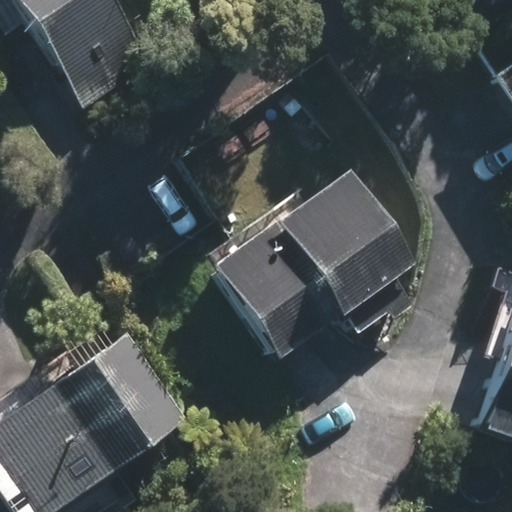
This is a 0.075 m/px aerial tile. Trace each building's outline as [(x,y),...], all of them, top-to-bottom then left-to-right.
[(5,0),(68,87),(120,50),(84,0),(5,0)] [(511,64),(491,78),(511,108),(511,64)] [(334,182),(211,266),(266,345),(388,261),(334,182)] [(511,300),(469,428),(511,441),(511,300)] [(108,349),(0,423),(0,472),(27,511),(158,422),(108,349)]
